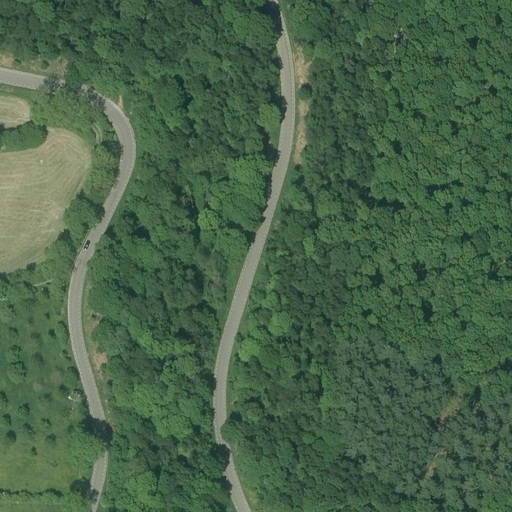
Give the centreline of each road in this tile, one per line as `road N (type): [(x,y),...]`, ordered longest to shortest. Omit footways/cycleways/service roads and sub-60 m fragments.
road 1 (tertiary): [(88,511),(100,439),(73,291),(123,176),(127,137),(107,106),(87,94),(0,74)]
road 2 (tertiary): [(269,0),(285,52),(286,134),(219,383),(225,459),(243,511)]
road 3 (unknown): [(0,42),(114,81)]
